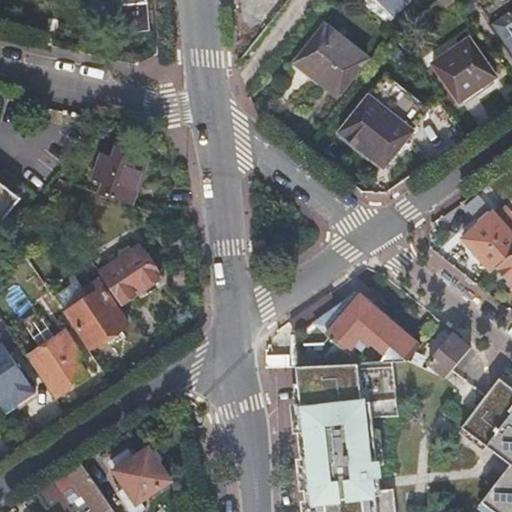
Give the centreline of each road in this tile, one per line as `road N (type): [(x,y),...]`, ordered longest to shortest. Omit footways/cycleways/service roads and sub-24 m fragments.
road 1 (residential): [(239,326),(0,491)]
road 2 (residential): [(210,111),(239,326)]
road 3 (residential): [(0,64),(210,111)]
road 4 (residential): [(210,111),(367,237)]
road 5 (residential): [(239,326),(256,511)]
road 6 (residential): [(367,237),(511,349)]
road 7 (residential): [(511,138),(367,237)]
road 8 (residential): [(367,237),(239,326)]
